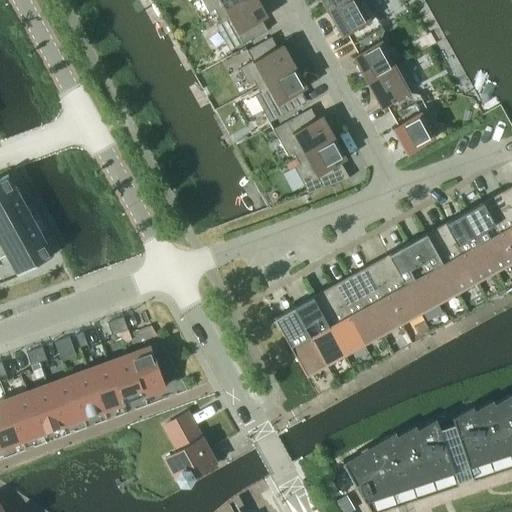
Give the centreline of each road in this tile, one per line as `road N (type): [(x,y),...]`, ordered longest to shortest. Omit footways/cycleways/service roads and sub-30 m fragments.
road 1 (residential): [(303,511),(166,271)]
road 2 (residential): [(166,271),(394,189)]
road 3 (residential): [(289,0),(394,189)]
road 4 (residential): [(0,332),(166,271)]
road 5 (residential): [(166,271),(89,118)]
road 6 (residential): [(89,118),(22,0)]
road 7 (residential): [(394,189),(511,149)]
